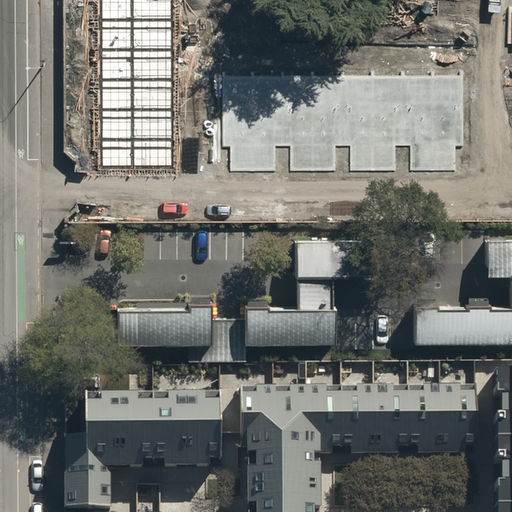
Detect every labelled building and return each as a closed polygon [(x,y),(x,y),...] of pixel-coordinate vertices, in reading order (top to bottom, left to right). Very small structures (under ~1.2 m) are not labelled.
[(169,0),(93,0),(94,167),(170,167),(169,0)] [(449,0),(385,0),(386,24),(449,24),(449,0)] [(273,144),(287,144),(287,170),(333,170),(333,144),(348,144),(348,169),(393,169),(393,144),(409,144),(409,169),(453,169),(453,144),(462,144),(461,73),(218,74),(218,145),(227,145),(227,170),(273,170),(273,144)] [(511,239),(489,239),(489,272),(511,272),(511,300),(511,299),(511,239)] [(249,338),(333,337),(333,294),(333,276),(398,276),(398,242),(298,243),(298,294),(298,305),(249,306),(249,338)] [(511,304),(424,305),(424,341),(511,341),(511,304)] [(117,349),(191,349),(191,366),(236,366),(236,326),(208,327),(208,311),(117,311),(117,349)] [(511,511),(511,371),(500,371),(500,511),(511,511)] [(481,388),(244,389),(244,456),(251,456),(251,511),(325,511),(325,456),(481,456),(481,388)] [(89,392),(89,436),(67,436),(65,477),(65,481),(65,508),(90,508),(112,508),(112,477),(112,466),(224,466),(224,392),(89,392)]
